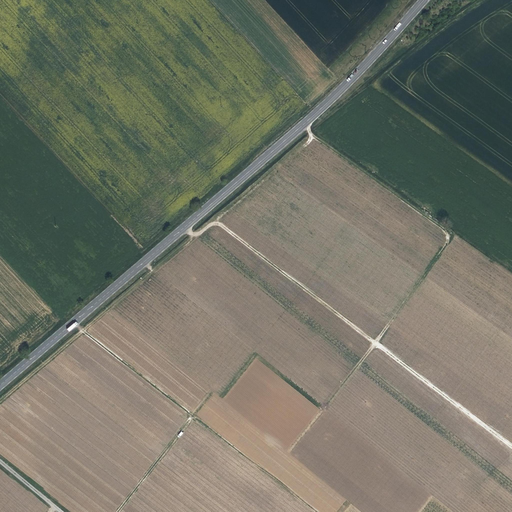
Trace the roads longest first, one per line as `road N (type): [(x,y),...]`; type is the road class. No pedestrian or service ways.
road 1 (primary): [(0,384),(310,118),(423,0)]
road 2 (track): [(182,231),(195,235),(215,218),(511,445)]
road 3 (track): [(374,343),(289,450)]
